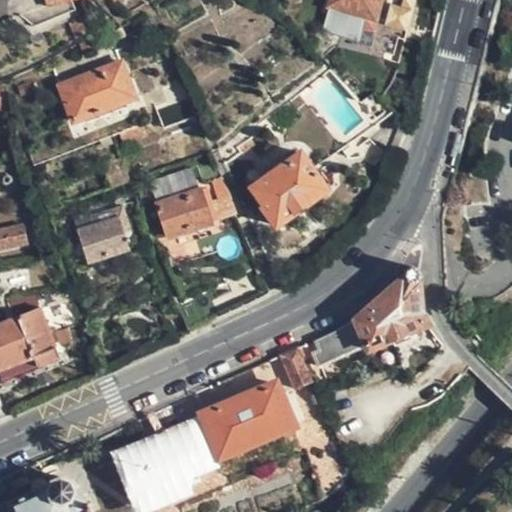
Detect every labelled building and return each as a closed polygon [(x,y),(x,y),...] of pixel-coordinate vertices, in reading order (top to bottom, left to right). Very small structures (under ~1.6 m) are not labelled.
[(350,0),(341,36),(380,44),(382,36),(390,38),(395,19),(426,24),(432,0),(350,0)] [(87,31),(80,18),(70,23),(76,35),(87,31)] [(94,38),(80,43),(83,52),(96,48),(94,38)] [(73,122),(135,98),(121,61),(59,84),(73,122)] [(0,108),(9,107),(5,83),(0,83),(0,108)] [(385,158),(370,136),(346,153),(362,175),(385,158)] [(327,188),(300,151),(249,187),(276,225),(327,188)] [(130,179),(122,156),(103,162),(112,186),(130,179)] [(201,190),(200,187),(157,202),(168,235),(217,220),(208,188),(201,190)] [(110,217),(76,228),(88,262),(129,249),(123,231),(131,229),(122,205),(108,210),(110,217)] [(91,210),(72,217),(76,228),(110,217),(108,210),(94,215),(91,210)] [(0,249),(27,244),(22,222),(0,227),(0,249)] [(339,329),(298,348),(304,362),(314,358),(317,365),(363,345),(365,349),(427,323),(422,313),(419,277),(419,270),(416,266),(411,264),(405,266),(404,270),(404,277),(357,318),(339,329)] [(175,311),(185,332),(202,323),(192,302),(175,311)] [(59,356),(38,308),(0,323),(0,371),(33,358),(36,366),(59,356)] [(185,332),(175,311),(160,318),(170,339),(185,332)] [(281,356),(280,356),(294,389),(313,381),(304,362),(298,348),(281,356)] [(0,371),(0,378),(1,380),(36,366),(33,358),(0,371)] [(202,415),(219,455),(291,424),(274,384),(206,413),(202,415)] [(197,393),(135,421),(145,443),(122,451),(126,459),(121,460),(140,506),(177,491),(172,478),(212,462),(211,458),(219,455),(202,415),(206,413),(197,393)] [(0,419),(8,416),(7,413),(0,396),(0,419)] [(375,418),(356,425),(359,437),(379,431),(375,418)] [(0,511),(87,511),(82,496),(71,486),(69,480),(60,477),(50,481),(47,489),(48,492),(7,510),(5,503),(0,504),(0,511)]
